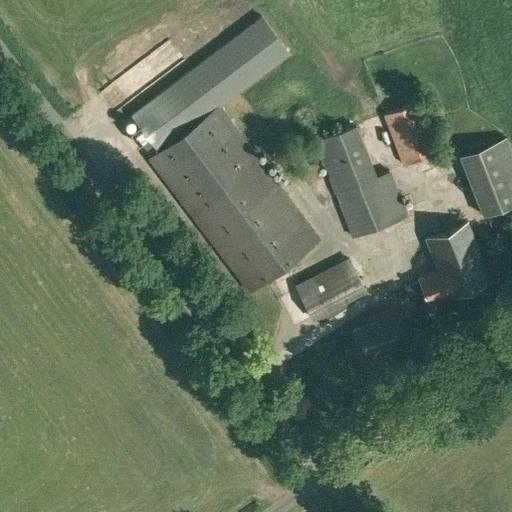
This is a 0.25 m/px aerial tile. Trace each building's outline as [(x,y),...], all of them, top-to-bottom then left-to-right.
[(153,142),(158,149),(149,156),(250,290),(317,239),(319,238),(218,105),(289,52),(261,15),(131,113),(139,124),(129,132),(138,143),(141,141),(146,148),(153,142)] [(402,164),(437,151),(418,100),(383,113),(402,164)] [(351,236),(407,214),(390,169),(375,175),(356,124),(314,140),(351,236)] [(511,202),(511,154),(505,136),(459,153),(483,214),(511,202)] [(428,301),(489,278),(467,220),(425,236),(438,269),(419,277),(428,301)] [(311,319),(366,291),(349,256),(295,284),(311,319)] [(379,352),(404,342),(391,308),(366,318),(367,323),(352,329),(362,354),(377,347),(379,352)]
